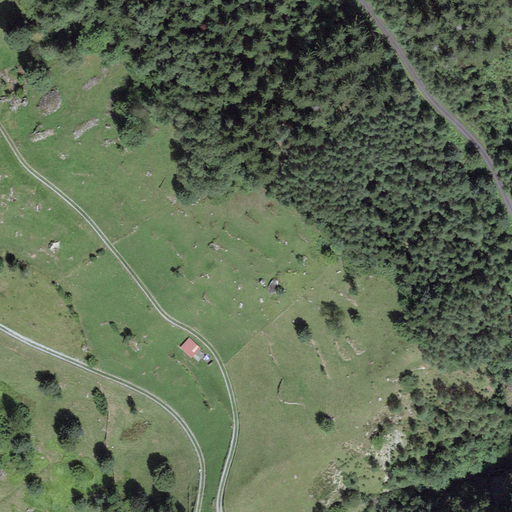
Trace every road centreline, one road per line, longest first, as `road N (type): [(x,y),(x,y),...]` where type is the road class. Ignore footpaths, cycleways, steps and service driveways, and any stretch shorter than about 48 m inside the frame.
road 1 (track): [(0,127),(165,315),(218,359),(235,418),(219,511)]
road 2 (track): [(197,511),(200,455),(167,407),(0,327)]
road 3 (track): [(511,210),(488,160),(430,99),(363,0)]
